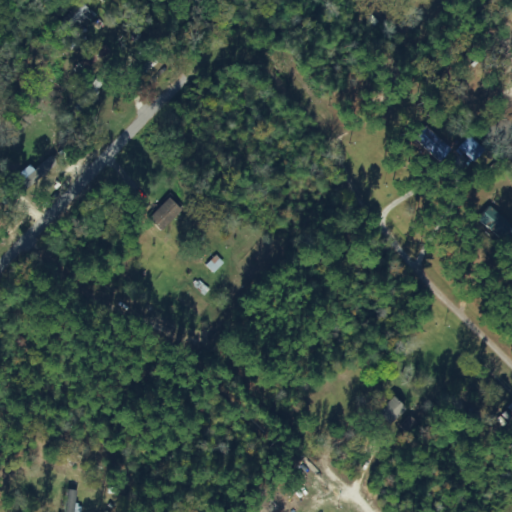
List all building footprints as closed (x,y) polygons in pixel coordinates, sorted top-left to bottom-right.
[(135,67),(147,57),(123,29),(112,38),(135,67)] [(71,68),(74,75),(92,65),(88,58),(71,68)] [(160,230),(182,211),(171,198),(149,217),(160,230)] [(203,265),(211,273),(221,264),(213,256),(203,265)] [(390,425),(407,409),(395,397),(378,412),(390,425)] [(77,511),(78,491),(62,490),(61,511),(77,511)]
